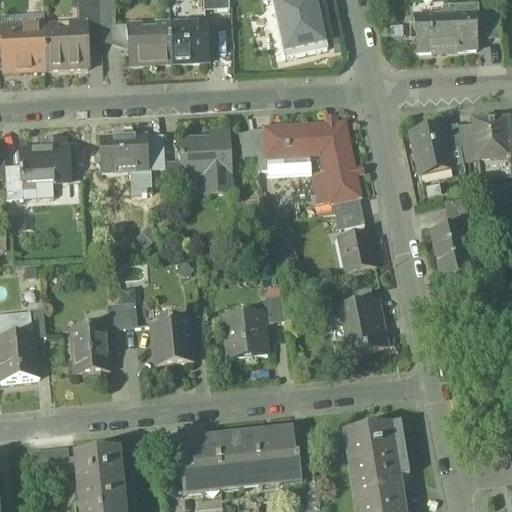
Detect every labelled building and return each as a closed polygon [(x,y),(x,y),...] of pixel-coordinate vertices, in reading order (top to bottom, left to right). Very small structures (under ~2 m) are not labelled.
[(98,2),(98,4),(100,40),(100,45),(115,44),(114,31),(115,31),(113,0),(98,2)] [(202,0),(203,15),(229,14),(227,0),(202,0)] [(315,0),(290,0),(271,4),(283,63),(327,53),(315,0)] [(87,40),(100,40),(98,4),(83,4),(84,10),(78,10),(79,30),(86,30),(87,40)] [(415,22),(417,58),(476,55),(476,43),(479,43),(478,19),(477,11),(446,12),(447,20),(415,22)] [(478,19),(479,43),(501,42),(497,18),(478,19)] [(205,26),(170,28),(172,69),(207,67),(205,26)] [(129,71),(172,69),(170,28),(157,29),(157,35),(143,35),(142,29),(115,31),(114,31),(115,44),(127,44),(129,71)] [(32,76),(45,75),(43,32),(43,30),(29,31),(29,36),(18,36),(15,40),(8,34),(0,34),(0,51),(2,51),(3,71),(3,78),(17,77),(32,77),(32,76)] [(79,30),(43,32),(45,75),(88,73),(87,40),(86,30),(79,30)] [(474,169),(478,169),(510,167),(510,157),(508,127),(472,129),(474,159),(474,169)] [(267,162),(268,162),(320,159),(321,161),(326,184),(314,187),(318,209),(331,207),(331,208),(332,208),(358,202),(359,202),(360,202),(344,129),(264,133),(264,134),(265,134),(267,162)] [(448,155),(461,152),(457,130),(457,129),(444,131),(443,132),(448,155)] [(472,129),(457,130),(461,152),(462,160),(474,159),(472,129)] [(414,156),(418,177),(451,169),(448,155),(443,132),(442,130),(412,137),(416,155),(414,156)] [(249,135),(256,174),(268,173),(268,162),(267,162),(265,134),(264,134),(249,135)] [(205,175),(207,200),(229,198),(228,176),(231,176),(229,136),(210,137),(210,145),(182,146),(182,153),(180,154),(180,168),(181,176),(182,176),(205,175)] [(99,143),(101,178),(149,175),(148,165),(147,141),(147,140),(99,143)] [(147,141),(148,165),(164,164),(163,140),(147,141)] [(21,181),(22,188),(69,186),(68,152),(63,152),(63,144),(44,145),(45,153),(21,154),(21,163),(20,163),(21,171),(21,176),(20,177),(20,181),(21,181)] [(309,162),(321,161),(320,159),(268,162),(268,173),(270,179),(307,177),(310,171),(309,162)] [(164,168),(164,164),(148,165),(149,175),(165,174),(164,168)] [(511,183),(510,167),(478,169),(479,184),(511,183)] [(165,174),(166,193),(183,192),(182,176),(181,176),(180,168),(164,168),(165,174)] [(452,174),(451,169),(418,177),(419,181),(452,174)] [(21,171),(4,172),(6,205),(22,204),(22,188),(21,181),(20,181),(20,177),(21,176),(21,171)] [(334,221),(336,220),(362,217),(359,202),(358,202),(332,208),(334,221)] [(447,207),(450,221),(472,216),(470,204),(447,207)] [(364,229),(362,217),(336,220),(339,235),(364,229)] [(366,238),(364,229),(339,235),(340,243),(341,243),(366,238)] [(431,235),(442,284),(472,278),(461,229),(431,235)] [(339,244),(346,279),(374,273),(367,238),(366,238),(341,243),(340,243),(339,244)] [(342,297),(345,312),(373,306),(370,294),(342,297)] [(262,317),(263,328),(264,328),(285,326),(281,304),(261,306),(262,317)] [(333,340),(338,362),(363,357),(363,358),(389,352),(388,350),(387,351),(377,307),(379,307),(379,304),(373,306),(345,312),(328,315),(328,317),(337,316),(342,338),(333,340)] [(134,308),(120,309),(123,333),(136,332),(134,308)] [(110,335),(123,333),(120,309),(108,311),(110,335)] [(32,339),(33,344),(46,343),(43,314),(28,316),(31,340),(32,339)] [(328,317),(333,340),(342,338),(337,316),(328,317)] [(224,337),(227,364),(267,360),(264,328),(263,328),(262,317),(230,320),(232,336),(224,337)] [(24,320),(0,322),(0,342),(26,340),(24,320)] [(151,330),(155,371),(193,367),(188,322),(168,324),(168,328),(151,330)] [(73,362),(74,380),(110,376),(105,331),(71,334),(71,335),(72,335),(74,362),(73,362)] [(0,373),(1,387),(38,383),(35,360),(34,360),(33,344),(32,339),(31,340),(26,340),(0,342),(0,373)] [(344,437),(356,511),(401,511),(397,482),(408,480),(400,428),(344,437)] [(298,459),(298,461),(310,459),(305,431),(291,432),(291,434),(291,440),(293,440),(295,460),(298,459)] [(199,450),(291,440),(291,434),(198,445),(199,450)] [(177,447),(183,499),(204,496),(203,491),(220,489),(221,495),(242,492),(241,487),(258,486),(259,491),(279,488),(279,487),(299,485),(299,486),(301,486),(298,461),(298,459),(295,460),(293,440),(291,440),(199,450),(198,445),(177,447)] [(30,458),(33,481),(70,478),(67,454),(30,458)] [(123,511),(118,457),(75,462),(80,511),(123,511)]
